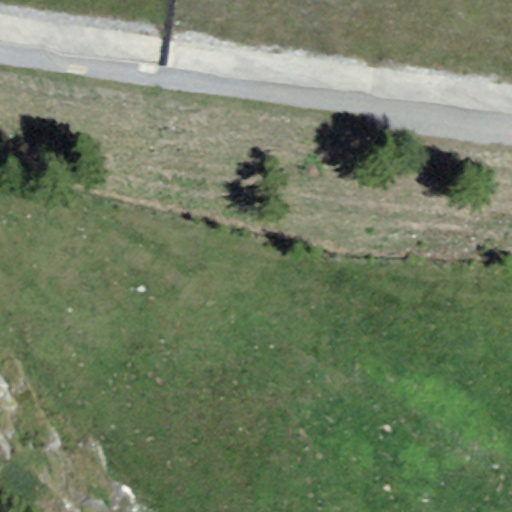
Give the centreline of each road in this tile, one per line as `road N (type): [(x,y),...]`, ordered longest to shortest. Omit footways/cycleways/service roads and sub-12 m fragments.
road 1 (residential): [(511,109),(0,38)]
road 2 (primary): [(301,0),(511,29)]
